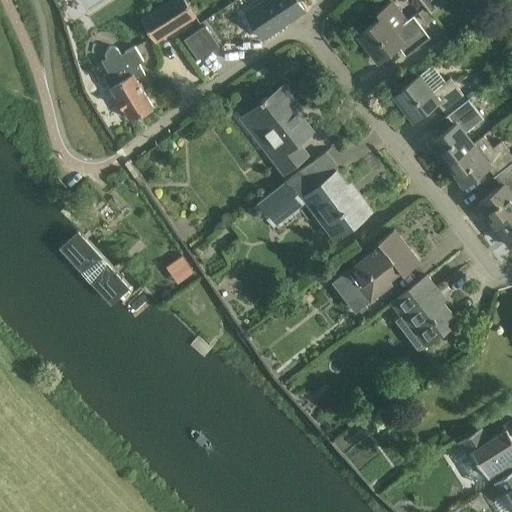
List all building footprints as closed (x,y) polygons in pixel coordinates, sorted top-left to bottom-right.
[(155,42),(196,16),(185,0),(169,0),(141,18),(155,42)] [(262,38),(304,10),(296,0),(266,0),(247,13),(262,38)] [(421,0),(426,6),(431,11),(444,0),(421,0)] [(407,21),(404,18),(392,2),(377,14),(381,18),(359,35),(360,36),(363,34),(372,45),(369,48),(378,60),(398,44),(406,54),(430,36),(414,16),(407,21)] [(435,17),(431,11),(426,6),(418,12),(427,24),(435,17)] [(186,38),(199,59),(219,45),(206,25),(186,38)] [(139,63),(144,60),(135,45),(121,54),(120,51),(118,49),(116,48),(115,47),(113,47),(111,47),(109,48),(106,50),(105,51),(105,52),(105,54),(106,56),(107,58),(102,61),(109,72),(104,76),(130,119),(153,106),(134,74),(138,72),(140,77),(146,74),(139,63)] [(437,101),(447,114),(468,98),(468,97),(466,99),(450,78),(445,82),(432,65),(419,76),(419,75),(395,94),(414,119),(437,101)] [(250,109),(249,110),(276,146),(268,152),(284,172),(308,154),(298,142),(312,130),(298,112),(301,109),(284,86),(267,99),(266,97),(261,100),(263,102),(251,111),(250,109)] [(455,124),(432,142),(448,163),(475,142),(475,141),(467,131),(483,118),(468,98),(447,114),(455,124)] [(511,155),(500,141),(493,147),(483,134),(475,141),(475,142),(448,163),(465,184),(488,166),(495,175),(511,161),(511,155)] [(494,223),(511,208),(511,161),(495,175),(502,183),(479,203),(494,223)] [(299,172),(259,203),(279,230),(296,218),(294,215),(306,206),(310,203),(336,237),(371,209),(359,192),(356,195),(337,171),(314,187),(301,169),(298,171),(299,172)] [(511,208),(495,223),(511,245),(511,244),(511,208)] [(347,269),(332,281),(355,311),(358,309),(362,314),(368,308),(365,303),(370,299),(392,283),(389,280),(401,271),(403,274),(420,262),(394,229),(378,241),(380,244),(347,269)] [(131,287),(78,230),(60,248),(111,304),(131,287)] [(195,267),(193,264),(185,251),(168,262),(179,278),(195,267)] [(439,292),(427,276),(427,275),(391,301),(402,315),(395,319),(418,350),(428,342),(429,342),(448,327),(444,322),(452,316),(436,294),(439,292)] [(481,427),(459,441),(468,455),(472,452),(473,454),(469,457),(462,462),(475,483),(487,475),(488,477),(491,475),(495,482),(511,471),(511,461),(511,462),(511,461),(511,419),(503,425),(506,429),(489,439),(481,427)] [(511,471),(495,482),(503,496),(508,493),(511,499),(511,471)]
